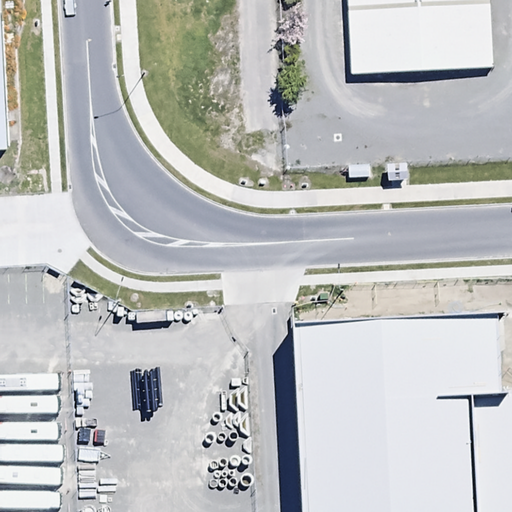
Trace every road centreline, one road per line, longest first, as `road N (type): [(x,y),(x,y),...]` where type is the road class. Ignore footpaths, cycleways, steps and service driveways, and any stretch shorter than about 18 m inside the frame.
road 1 (unclassified): [(85,0),(106,184),(131,219),(177,238),(227,242),(511,230)]
road 2 (unknown): [(250,241),(262,511)]
road 3 (unknown): [(306,0),(311,45),(334,75),(383,87),(498,78)]
